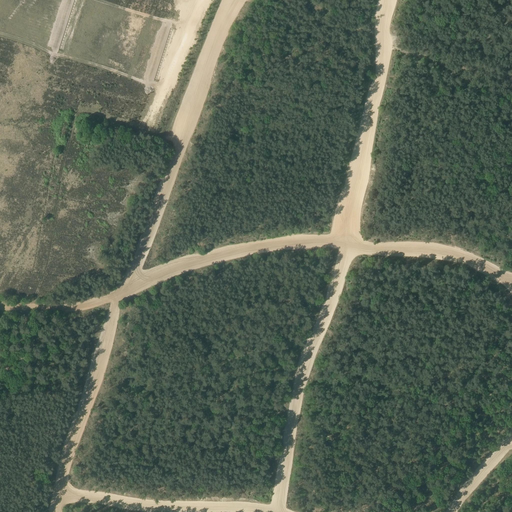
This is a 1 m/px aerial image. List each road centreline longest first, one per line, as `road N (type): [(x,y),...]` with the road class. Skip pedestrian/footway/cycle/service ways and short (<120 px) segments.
road 1 (track): [(55,511),(115,307),(235,0)]
road 2 (track): [(0,306),(81,305),(229,252),(330,240),(452,254),(511,283)]
road 3 (track): [(277,511),(306,360),(344,259),(388,0)]
road 4 (track): [(59,491),(271,511)]
